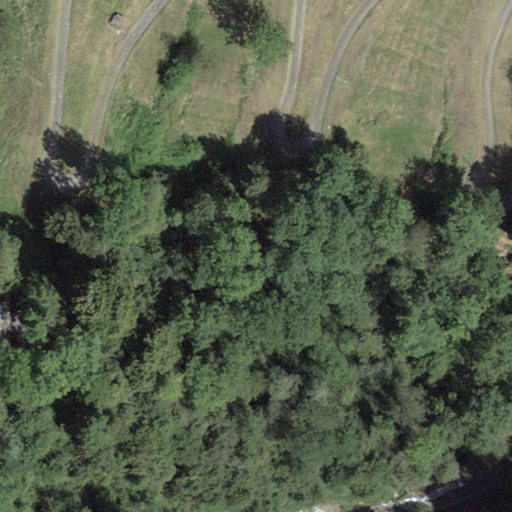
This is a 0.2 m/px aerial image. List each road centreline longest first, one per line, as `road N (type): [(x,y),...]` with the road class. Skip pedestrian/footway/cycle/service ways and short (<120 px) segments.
road 1 (track): [(164,0),(117,63),(84,177),(73,182),(57,169),(56,151),(65,0)]
road 2 (track): [(370,0),(336,53),(304,154),(288,162),(275,140),(289,96),(300,0)]
road 3 (track): [(511,196),(497,207),(481,192),(487,66),(509,0)]
